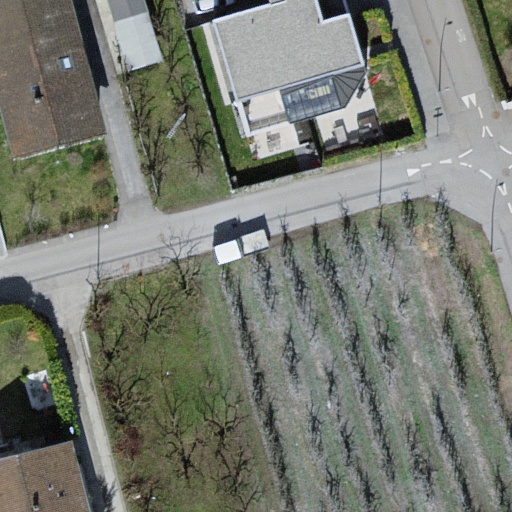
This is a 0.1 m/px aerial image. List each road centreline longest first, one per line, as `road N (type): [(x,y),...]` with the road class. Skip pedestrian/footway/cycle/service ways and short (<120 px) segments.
road 1 (unclassified): [(0,281),(433,163),(487,157)]
road 2 (residential): [(487,157),(436,0)]
